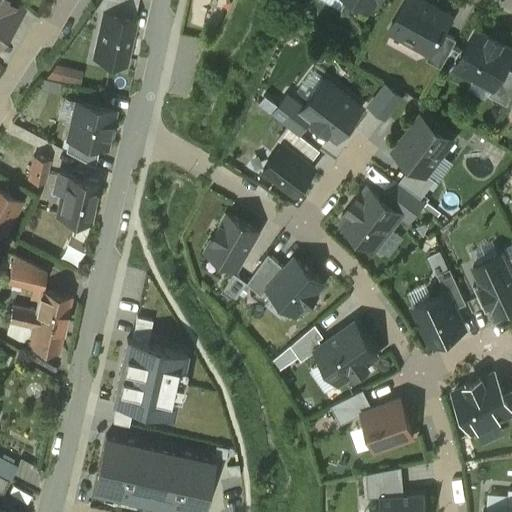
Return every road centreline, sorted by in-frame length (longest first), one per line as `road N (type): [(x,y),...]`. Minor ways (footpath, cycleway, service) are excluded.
road 1 (residential): [(50,511),(134,133)]
road 2 (residential): [(304,224),(380,301),(422,375)]
road 3 (residential): [(134,133),(304,224)]
road 4 (residential): [(422,375),(455,511)]
road 5 (residential): [(134,133),(169,0)]
